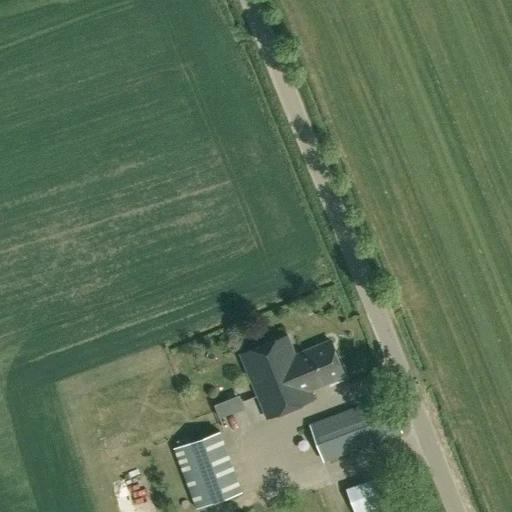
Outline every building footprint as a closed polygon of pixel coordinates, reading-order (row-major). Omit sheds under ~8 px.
[(331,341),(296,355),(288,335),(241,354),(268,419),(315,400),(310,390),(345,375),(331,341)] [(312,425),(325,460),(400,432),(386,397),(312,425)] [(224,436),(222,430),(173,447),(195,508),(243,491),(224,436)] [(130,469),(117,474),(131,511),(140,511),(145,510),(130,469)] [(347,490),(355,511),(400,511),(401,511),(387,474),(347,490)]
